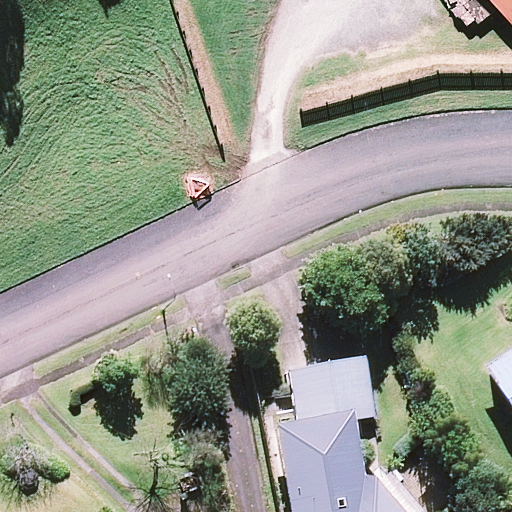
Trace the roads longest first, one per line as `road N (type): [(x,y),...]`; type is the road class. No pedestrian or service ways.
road 1 (residential): [(511,169),(396,174),(0,358)]
road 2 (unknown): [(222,255),(224,363),(251,511)]
